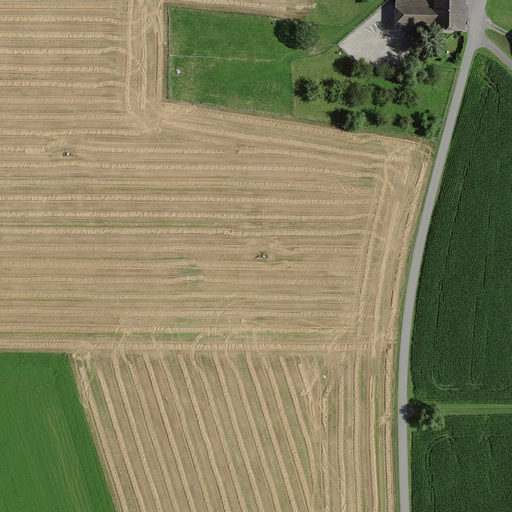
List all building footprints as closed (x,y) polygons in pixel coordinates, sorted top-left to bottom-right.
[(348,0),(319,0),(312,19),(338,28),(348,0)] [(467,2),(397,3),(398,33),(467,32),(467,2)] [(392,294),(393,277),(385,276),(384,294),(392,294)] [(351,407),(352,460),(384,459),(382,406),(351,407)] [(373,482),(376,467),(351,463),(348,478),(373,482)] [(324,507),(330,511),(355,511),(370,494),(349,476),(324,507)]
